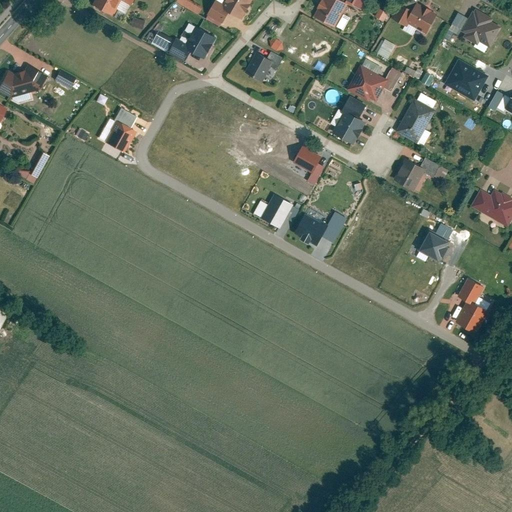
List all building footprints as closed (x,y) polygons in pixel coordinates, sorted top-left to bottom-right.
[(97,0),(95,4),(114,15),(117,9),(115,8),(119,0),(97,0)] [(122,0),(119,0),(115,8),(117,9),(126,14),(131,5),(122,0)] [(186,0),(178,0),(176,5),(200,14),(203,6),(186,0)] [(250,0),(227,0),(223,7),(223,8),(229,12),(241,18),(250,0)] [(338,0),(325,0),(317,16),(334,26),(334,25),(341,13),(346,4),(338,0)] [(355,0),(353,5),(358,8),(362,0),(355,0)] [(404,0),(402,5),(414,11),(417,5),(419,2),(414,0),(404,0)] [(224,22),(229,12),(223,8),(223,7),(215,3),(209,14),(224,22)] [(408,21),(414,11),(402,5),(394,19),(406,26),(408,21)] [(437,16),(417,5),(414,11),(408,21),(418,27),(428,32),(437,16)] [(470,19),(464,31),(468,33),(466,37),(477,43),(479,39),(490,45),(499,28),(490,23),(492,19),(476,11),(474,14),(473,14),(470,19)] [(381,12),(379,20),(385,22),(387,13),(381,12)] [(341,13),(334,25),(343,30),(350,18),(341,13)] [(462,29),(464,31),(470,19),(459,13),(452,24),(462,29)] [(146,21),(133,18),(131,26),(144,29),(146,21)] [(418,27),(408,21),(406,26),(403,30),(414,36),(418,27)] [(180,42),(187,46),(197,28),(190,24),(180,42)] [(462,29),(452,24),(444,38),(450,41),(454,32),(459,35),(462,29)] [(215,38),(197,28),(187,46),(186,48),(191,50),(203,58),(215,38)] [(157,31),(155,34),(151,33),(148,43),(154,45),(166,52),(173,40),(157,31)] [(276,39),(271,47),(279,52),(284,44),(276,39)] [(490,45),(479,39),(477,43),(475,46),(486,52),(490,45)] [(186,58),(191,50),(186,48),(187,46),(180,42),(176,40),(171,49),(186,58)] [(386,40),(382,47),(393,53),(397,46),(386,40)] [(382,47),(378,53),(389,59),(393,53),(382,47)] [(184,63),(186,58),(171,49),(169,54),(184,63)] [(272,52),(267,59),(272,62),(270,66),(277,70),(284,59),(272,52)] [(267,59),(258,54),(247,73),(261,81),(270,66),(272,62),(267,59)] [(486,75),(461,60),(449,82),(474,96),(486,75)] [(0,86),(0,90),(10,97),(19,94),(29,91),(39,88),(46,76),(29,66),(26,71),(24,72),(24,71),(14,74),(14,75),(13,75),(8,72),(0,86)] [(386,81),(382,88),(392,93),(403,73),(392,67),(385,81),(386,81)] [(385,81),(362,68),(350,89),(368,99),(370,95),(376,99),(382,88),(386,81),(385,81)] [(407,68),(404,74),(419,79),(422,72),(417,70),(416,72),(407,68)] [(75,79),(60,71),(56,80),(70,88),(75,79)] [(313,86),(309,95),(320,99),(324,90),(313,86)] [(29,91),(19,94),(21,102),(31,99),(29,91)] [(498,108),(505,95),(498,91),(488,107),(496,112),(498,108)] [(417,102),(433,111),(437,102),(422,93),(417,102)] [(506,110),(511,99),(511,98),(505,95),(498,108),(505,112),(506,110)] [(346,112),(359,119),(366,107),(350,98),(342,112),(345,114),(346,112)] [(415,101),(398,131),(417,141),(434,111),(433,111),(417,102),(415,101)] [(116,120),(131,128),(137,116),(120,107),(114,118),(116,120)] [(359,119),(346,112),(345,114),(334,133),(352,143),(364,122),(359,119)] [(124,152),(136,130),(131,128),(116,120),(104,141),(124,152)] [(313,173),(322,157),(304,146),(294,163),(313,173)] [(41,152),(30,173),(37,177),(49,157),(41,152)] [(426,158),(421,167),(425,169),(423,172),(434,178),(441,166),(426,158)] [(407,160),(396,180),(413,189),(423,172),(425,169),(421,167),(407,160)] [(481,191),(473,206),(508,226),(511,218),(511,200),(495,191),(492,197),(481,191)] [(262,217),(281,227),(286,218),(293,206),(294,204),(275,194),(269,204),(262,217)] [(254,213),(262,217),(269,204),(261,200),(254,213)] [(293,206),(286,218),(293,222),(299,209),(293,206)] [(328,226),(322,236),(334,242),(347,218),(336,211),(328,226)] [(328,226),(304,213),(293,232),(317,245),(322,236),(328,226)] [(441,223),(435,233),(447,240),(453,229),(441,223)] [(435,233),(429,230),(418,250),(438,261),(449,241),(447,240),(435,233)] [(485,286),(468,277),(457,296),(466,301),(471,304),(472,301),(475,303),(479,296),(485,286)] [(475,303),(487,309),(491,302),(479,296),(475,303)] [(471,304),(466,301),(455,321),(477,334),(490,311),(487,309),(475,303),(472,301),(471,304)] [(0,328),(10,310),(0,304),(0,328)]
